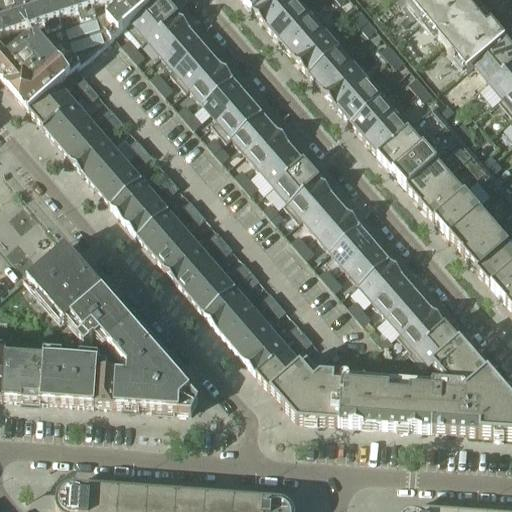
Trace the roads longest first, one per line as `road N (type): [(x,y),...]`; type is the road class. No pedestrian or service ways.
road 1 (residential): [(200,0),(511,361)]
road 2 (residential): [(248,469),(248,419),(0,132)]
road 3 (residential): [(0,454),(248,469)]
road 4 (residential): [(340,477),(511,489)]
